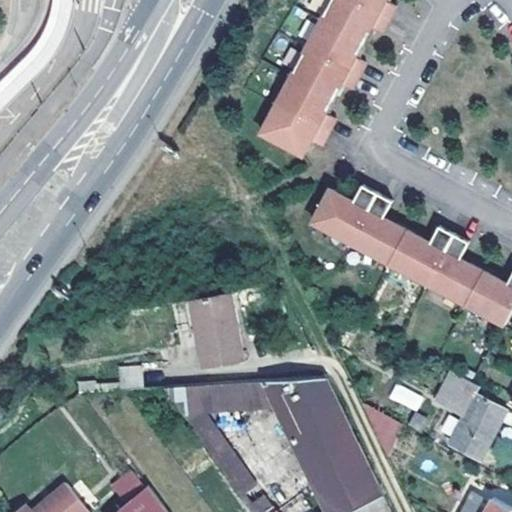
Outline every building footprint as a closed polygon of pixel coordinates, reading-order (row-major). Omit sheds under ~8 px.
[(328,0),(257,133),(298,155),(307,140),(318,145),(332,119),(321,113),(337,83),(348,89),(362,63),(351,56),(368,26),(379,33),(393,6),(382,0),(328,0)] [(328,191),(311,226),(504,327),(511,311),(511,273),(506,285),(459,260),(468,244),(438,228),(429,245),(382,220),(391,203),(361,187),(352,204),(328,191)] [(246,357),(231,291),(191,299),(205,365),(246,357)] [(118,367),(120,390),(143,388),(142,365),(118,367)] [(511,413),(477,395),(481,388),(453,374),(433,412),(460,426),(451,443),(481,459),(503,420),(511,424),(511,413)] [(349,511),(384,496),(326,376),(163,387),(179,410),(207,408),(274,405),(325,511),(349,511)] [(416,412),(424,397),(396,381),(388,396),(416,412)] [(179,410),(252,511),(264,511),(276,504),(207,408),(179,410)] [(92,511),(98,507),(76,477),(39,504),(34,496),(11,511),(92,511)] [(165,511),(147,488),(116,511),(165,511)] [(511,511),(511,508),(494,498),(486,511),(511,511)]
